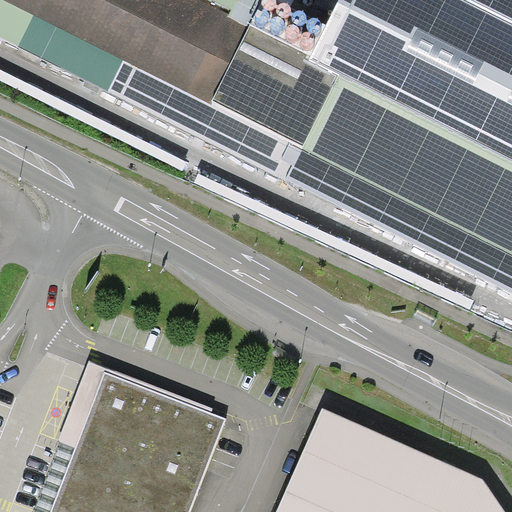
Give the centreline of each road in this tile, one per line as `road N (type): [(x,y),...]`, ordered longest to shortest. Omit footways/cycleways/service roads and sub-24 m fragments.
road 1 (track): [(0,103),(511,340)]
road 2 (primary): [(0,143),(474,402)]
